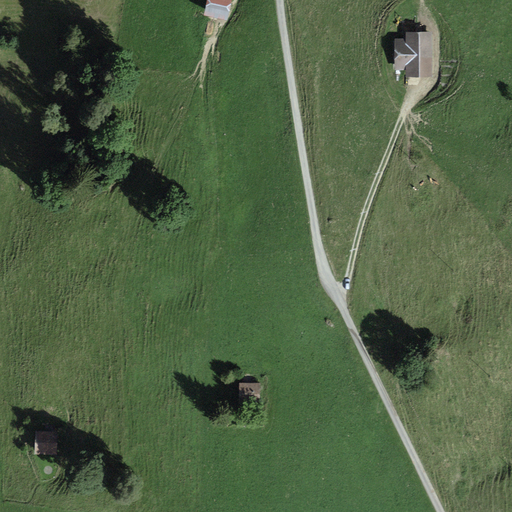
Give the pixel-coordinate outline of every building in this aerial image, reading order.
[(229,20),(234,0),(210,0),(206,14),(229,20)] [(0,40),(10,40),(10,27),(0,27),(0,40)] [(433,30),(408,30),(408,37),(397,37),(397,69),(408,69),(408,76),(433,76),(433,30)] [(261,403),(262,382),(241,381),(241,402),(261,403)] [(57,432),(36,431),(34,455),(56,456),(57,432)]
